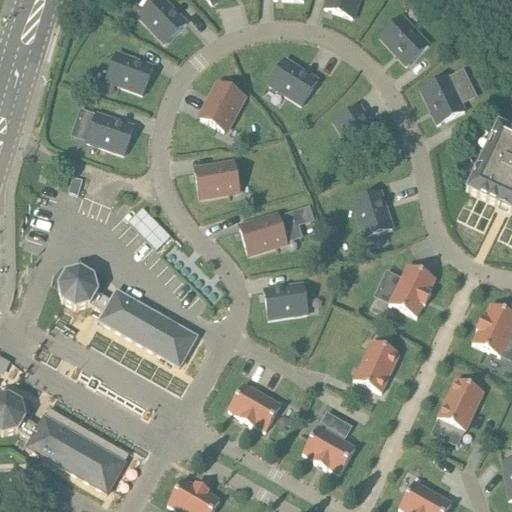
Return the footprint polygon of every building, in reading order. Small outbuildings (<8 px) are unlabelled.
[(160,0),(156,0),(137,19),(164,47),(186,27),(160,0)] [(204,0),(211,8),(221,0),(204,0)] [(359,0),(327,0),(323,12),(352,22),(359,0)] [(401,20),(379,40),(406,69),(428,48),(401,20)] [(105,85),(142,98),(152,70),(115,57),(105,85)] [(301,109),(317,84),(284,63),(268,88),(301,109)] [(464,115),(447,80),(420,93),(437,128),(464,115)] [(243,101),(218,87),(199,123),(224,136),(243,101)] [(333,125),(354,159),(379,143),(359,110),(333,125)] [(133,130),(95,117),(86,146),(123,158),(133,130)] [(511,215),(511,134),(497,127),(465,194),(511,215)] [(234,167),(194,174),(199,202),(238,195),(234,167)] [(392,233),(385,211),(380,195),(351,205),(363,242),(392,233)] [(277,220),(239,232),(247,259),(286,247),(277,220)] [(407,270),(388,308),(416,322),(422,309),(424,310),(430,297),(428,296),(434,283),(407,270)] [(111,304),(100,297),(98,296),(94,281),(81,273),(65,277),(57,291),(61,305),(74,313),(90,309),(103,316),(98,326),(179,371),(197,341),(117,295),(111,304)] [(302,288),(281,291),(263,294),(268,323),(307,317),(302,288)] [(476,334),(477,335),(472,348),(500,361),(511,334),(511,319),(490,309),(484,322),(482,321),(476,334)] [(371,346),(353,385),(380,397),(399,359),(371,346)] [(483,396),(455,383),(437,422),(465,435),(483,396)] [(265,436),(280,410),(243,388),(228,415),(240,422),(239,424),(252,431),(253,429),(265,436)] [(7,399),(0,401),(0,438),(2,439),(17,435),(31,443),(26,452),(106,498),(124,467),(43,421),(38,430),(24,422),(21,407),(7,399)] [(317,431),(302,457),(314,464),(313,466),(326,474),(327,472),(339,479),(354,452),(317,431)] [(511,463),(502,465),(509,504),(511,503),(511,463)] [(195,488),(194,490),(182,483),(167,509),(171,511),(214,511),(219,504),(207,497),(208,495),(195,488)] [(398,511),(448,511),(451,507),(414,486),(398,511)]
